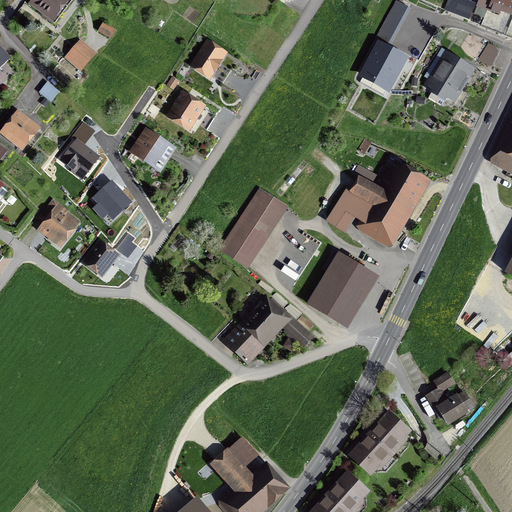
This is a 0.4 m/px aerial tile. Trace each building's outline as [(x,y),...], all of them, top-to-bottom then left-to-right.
[(66,0),(33,0),(32,2),(53,18),(66,0)] [(462,14),(466,5),(455,0),(451,9),(462,14)] [(487,9),(481,25),(505,35),(511,17),(511,0),(479,0),(477,5),(487,9)] [(473,7),(467,4),(462,16),(468,18),(473,7)] [(111,37),(114,31),(103,25),(99,30),(111,37)] [(488,41),(480,59),(492,64),(500,46),(488,41)] [(81,67),(92,54),(81,44),(69,57),(81,67)] [(193,65),(210,76),(224,55),(207,44),(193,65)] [(387,89),(403,59),(379,46),(363,76),(387,89)] [(428,86),(452,101),(469,72),(446,58),(428,86)] [(178,83),(171,79),(166,88),(173,92),(178,83)] [(40,93),(51,102),(59,92),(48,83),(40,93)] [(207,130),(216,116),(184,95),(169,116),(188,129),(193,121),(207,130)] [(20,148),(37,127),(23,116),(21,119),(17,116),(4,132),(8,135),(6,137),(20,148)] [(511,133),(504,149),(500,147),(493,161),(511,171),(511,133)] [(141,153),(139,156),(151,164),(153,162),(161,167),(173,150),(152,136),(145,147),(139,142),(134,149),(141,153)] [(364,153),(370,143),(365,140),(359,150),(364,153)] [(86,173),(98,158),(77,142),(62,161),(74,170),(77,166),(86,173)] [(353,174),(360,179),(353,192),(365,199),(376,205),(361,231),(386,245),(423,182),(394,164),(387,176),(392,179),(384,193),(370,185),(375,176),(358,166),(353,174)] [(130,203),(112,183),(95,198),(113,218),(130,203)] [(283,204),(261,190),(221,251),(243,265),(283,204)] [(330,221),(345,230),(365,199),(353,192),(350,190),(330,221)] [(40,218),(46,222),(41,228),(51,236),(52,235),(60,241),(66,233),(68,235),(76,224),(62,213),(65,210),(53,201),(40,218)] [(117,256),(100,242),(85,262),(101,275),(117,256)] [(302,243),(286,268),(299,277),(316,252),(302,243)] [(328,271),(308,304),(340,323),(370,273),(334,251),(323,268),(328,271)] [(268,303),(227,345),(236,353),(276,311),(268,303)] [(276,311),(236,353),(244,360),(284,319),(276,311)] [(442,391),(453,383),(447,374),(436,381),(442,391)] [(464,392),(445,404),(437,391),(430,395),(432,398),(429,400),(440,417),(443,415),(448,423),(474,407),(464,392)] [(407,432),(388,415),(353,454),(371,471),(376,466),(380,466),(384,461),(384,457),(394,446),(398,446),(402,441),(402,438),(407,432)] [(241,439),(236,443),(225,431),(216,440),(227,452),(217,461),(205,448),(199,454),(207,464),(213,459),(243,491),(225,507),(229,511),(253,511),(282,486),(267,469),(254,481),(242,468),(256,456),(241,439)] [(365,492),(346,476),(313,511),(347,511),(352,506),(356,506),(360,502),(360,498),(365,492)] [(207,511),(196,499),(181,511),(207,511)]
